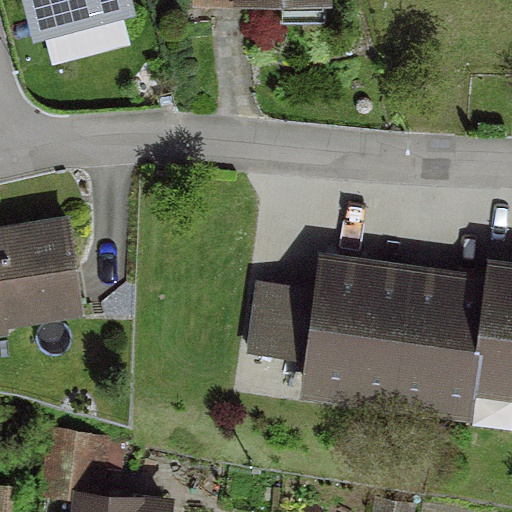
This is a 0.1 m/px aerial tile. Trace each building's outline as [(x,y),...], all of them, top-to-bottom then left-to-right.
[(132,13),(128,0),(30,0),(40,37),(132,13)] [(277,0),(277,24),(319,24),(318,0),(277,0)] [(0,319),(76,307),(63,224),(0,234),(0,327),(1,327),(0,321),(0,319)] [(308,355),(303,387),(467,410),(470,380),(481,291),(320,269),(316,296),(308,355)] [(511,285),(482,281),(481,291),(470,380),(511,385),(511,285)] [(249,347),(308,355),(316,296),(257,288),(249,347)] [(76,496),(74,511),(161,511),(162,504),(85,497),(91,436),(45,432),(40,492),(55,493),(68,484),(83,486),(82,497),(76,496)]
